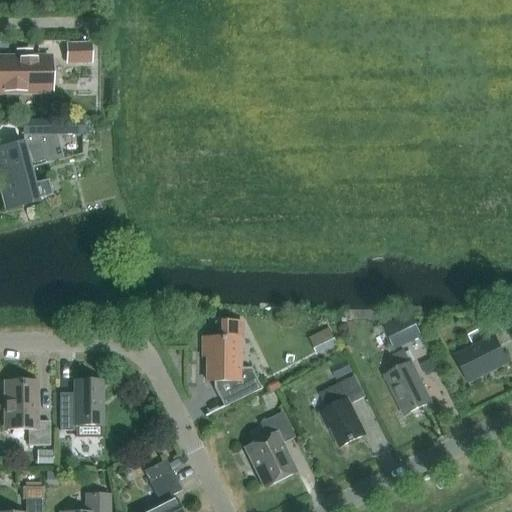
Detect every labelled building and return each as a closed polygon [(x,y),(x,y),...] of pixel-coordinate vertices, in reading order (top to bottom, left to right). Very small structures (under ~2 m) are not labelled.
[(90,62),(90,46),(66,46),(66,62),(90,62)] [(49,58),(0,58),(0,92),(50,93),(50,91),(45,91),(45,60),(49,60),(49,58)] [(55,121),(55,136),(81,135),(81,120),(55,121)] [(38,121),(38,140),(55,136),(55,121),(38,121)] [(46,183),(33,186),(27,164),(43,160),(38,140),(0,150),(0,154),(3,165),(0,165),(0,190),(5,210),(37,201),(37,200),(49,197),(46,183)] [(389,325),(397,343),(419,333),(410,315),(389,325)] [(455,356),(469,384),(508,364),(500,347),(511,340),(511,335),(503,318),(484,328),(489,339),(455,356)] [(241,323),(241,322),(213,322),(213,324),(214,324),(214,338),(202,338),(202,357),(206,357),(205,381),(213,381),(213,387),(222,407),(219,408),(220,409),(260,389),(250,368),(241,368),(241,339),(241,323)] [(315,336),(323,353),(338,346),(329,329),(315,336)] [(430,403),(410,363),(410,364),(404,351),(393,356),(399,369),(385,376),(405,415),(430,403)] [(432,359),(420,364),(426,377),(438,371),(432,359)] [(347,361),(331,369),(337,380),(353,372),(347,361)] [(340,448),(365,435),(350,405),(364,398),(354,376),(319,394),(327,410),(319,413),(327,430),(330,428),(340,448)] [(279,387),(276,380),(265,386),(269,392),(279,387)] [(49,446),(49,422),(37,422),(37,385),(3,385),(3,426),(27,426),(27,446),(49,446)] [(58,394),(58,431),(75,431),(75,438),(100,438),(101,426),(101,385),(74,385),(74,394),(58,394)] [(260,486),(261,487),(295,470),(295,469),(292,470),(280,445),(294,438),(281,413),(259,424),(267,440),(243,451),(244,452),(247,451),(263,484),(260,486)] [(52,451),(36,451),(36,465),(52,465),(52,451)] [(171,472),(148,483),(155,495),(158,494),(163,503),(143,511),(179,511),(172,495),(181,491),(171,472)] [(108,511),(108,495),(85,495),(85,511),(108,511)] [(41,511),(42,500),(24,500),(24,511),(41,511)]
